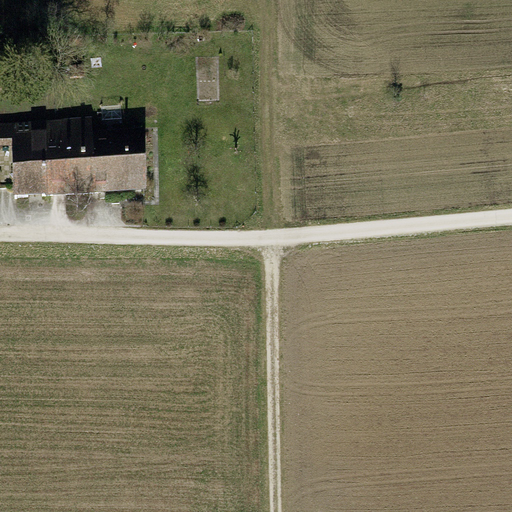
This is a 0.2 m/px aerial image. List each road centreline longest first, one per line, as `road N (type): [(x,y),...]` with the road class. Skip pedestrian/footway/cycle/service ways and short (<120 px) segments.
road 1 (track): [(511,221),(271,242),(0,236)]
road 2 (track): [(271,242),(275,511)]
